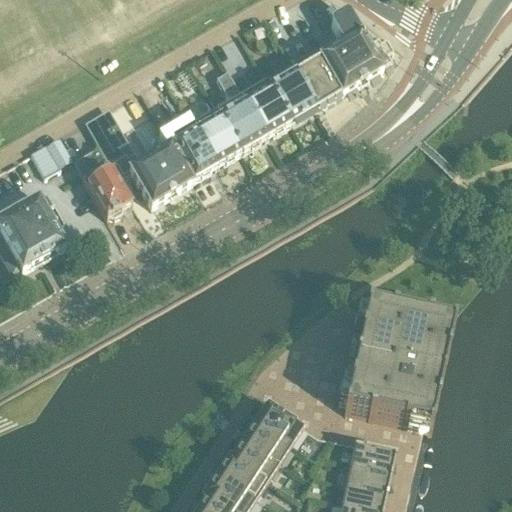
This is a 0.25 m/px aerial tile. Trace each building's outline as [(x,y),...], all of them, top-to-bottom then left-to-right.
[(330,56),(318,64),(341,102),(341,103),(353,95),(383,77),(382,76),(391,71),(387,64),(392,61),(386,51),(384,50),(382,47),(379,46),(378,47),(373,41),(371,41),(369,42),(367,39),(362,41),(361,38),(360,39),(348,20),(345,19),(333,26),(331,27),(330,31),(341,49),(330,56)] [(290,72),(289,73),(314,117),(341,102),(318,64),(317,64),(294,78),(290,72)] [(289,73),(264,88),(290,131),(314,117),(289,73)] [(241,102),(237,96),(236,97),(226,79),(216,85),(227,104),(229,104),(231,107),(214,117),(240,160),(265,146),(239,103),(241,102)] [(265,146),(290,131),(264,88),(241,102),(239,103),(265,146)] [(215,174),(240,160),(214,117),(190,132),(215,174)] [(106,118),(85,130),(98,153),(116,184),(129,177),(151,214),(192,190),(191,188),(169,152),(141,169),(135,160),(132,162),(106,118)] [(191,188),(215,174),(190,132),(167,145),(171,151),(169,152),(191,188)] [(57,173),(71,165),(58,145),(45,152),(57,173)] [(59,176),(57,173),(45,152),(31,161),(44,185),(59,176)] [(132,211),(116,184),(98,153),(73,167),(107,226),(109,224),(112,225),(112,226),(121,221),(120,221),(121,218),(124,216),(126,219),(132,215),(131,212),(132,211)] [(61,239),(63,231),(45,200),(0,225),(0,265),(9,282),(21,276),(22,278),(66,253),(59,241),(61,239)] [(345,414),(344,419),(344,420),(348,420),(348,419),(367,424),(367,425),(372,426),(372,425),(402,431),(402,432),(406,433),(407,433),(407,432),(421,435),(422,436),(427,437),(426,437),(427,438),(431,438),(432,433),(431,432),(435,413),(436,413),(438,407),(437,406),(441,387),(442,387),(443,384),(442,384),(446,364),(447,364),(448,358),(447,358),(452,338),(454,333),(450,332),(449,332),(449,333),(444,331),(443,331),(430,328),(430,327),(425,326),(425,327),(395,321),(395,320),(390,319),(390,320),(371,315),(367,314),(366,314),(366,319),(365,319),(366,320),(362,339),(361,339),(361,340),(360,345),(361,346),(360,347),(359,352),(358,358),(356,365),(355,365),(355,366),(351,365),(351,364),(348,363),(347,363),(347,366),(350,367),(350,366),(355,367),(355,368),(356,368),(353,381),(351,388),(349,393),(349,394),(350,394),(346,414),(345,413),(345,414)] [(302,437),(266,413),(253,432),(289,456),(302,437)] [(289,456),(253,432),(241,450),(277,474),(289,456)] [(340,511),(344,496),(349,476),(353,454),(316,446),(302,437),(289,456),(277,474),(265,492),(253,510),(252,511),(340,511)] [(228,465),(227,466),(266,492),(278,475),(241,451),(241,452),(231,468),(230,467),(228,465)] [(390,485),(395,463),(353,454),(349,476),(390,485)] [(215,484),(215,485),(254,511),(266,492),(227,466),(226,467),(226,468),(226,469),(216,484),(215,484)] [(385,505),(390,485),(349,476),(344,496),(385,505)] [(203,503),(202,504),(215,511),(253,511),(254,511),(215,485),(214,486),(211,491),(203,503)] [(383,511),(385,505),(344,496),(340,511),(383,511)]
